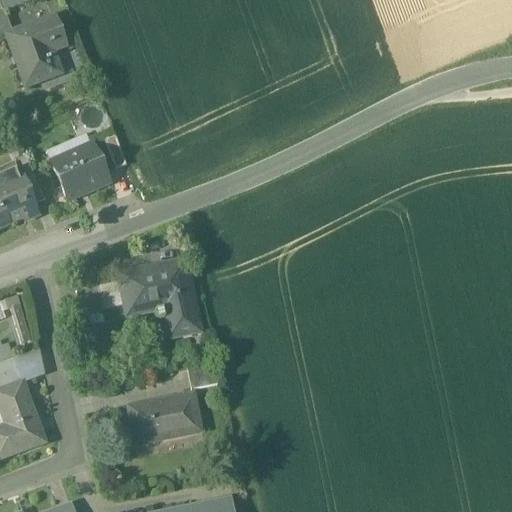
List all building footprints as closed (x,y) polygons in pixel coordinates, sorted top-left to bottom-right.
[(30,0),(0,0),(0,9),(1,14),(3,13),(32,3),(30,0)] [(1,14),(0,14),(0,40),(6,38),(5,38),(12,36),(3,13),(1,14)] [(12,36),(5,38),(6,38),(25,90),(60,77),(49,48),(53,47),(52,45),(63,41),(55,20),(12,36)] [(115,138),(103,142),(114,173),(126,168),(115,138)] [(92,148),(51,166),(67,203),(108,185),(92,148)] [(45,202),(25,159),(14,164),(34,207),(45,202)] [(14,164),(0,170),(0,231),(37,214),(34,207),(14,164)] [(184,264),(117,278),(124,312),(153,306),(157,321),(162,320),(161,315),(170,314),(176,340),(199,336),(184,264)] [(99,289),(75,294),(80,319),(104,314),(99,289)] [(35,349),(21,296),(0,301),(0,322),(11,319),(20,353),(35,349)] [(13,362),(0,366),(0,393),(21,386),(13,362)] [(217,363),(185,370),(190,393),(222,387),(217,363)] [(21,386),(0,393),(0,463),(45,447),(22,385),(21,386)] [(192,399),(127,412),(135,448),(199,436),(192,399)]
